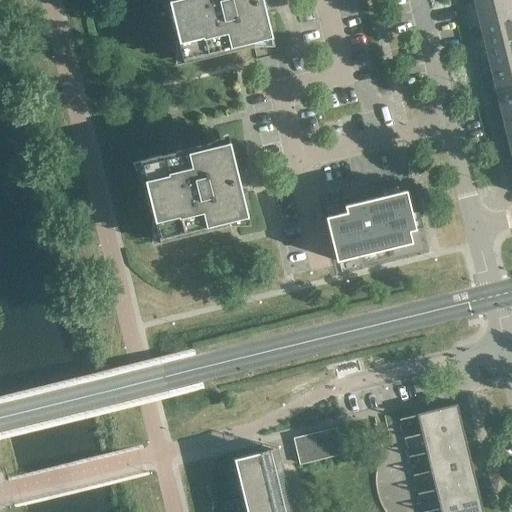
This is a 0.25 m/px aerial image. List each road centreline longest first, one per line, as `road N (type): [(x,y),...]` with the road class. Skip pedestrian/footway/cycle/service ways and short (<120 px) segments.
road 1 (residential): [(475,228),(416,0)]
road 2 (residential): [(342,384),(505,347)]
road 3 (residential): [(505,347),(475,228)]
